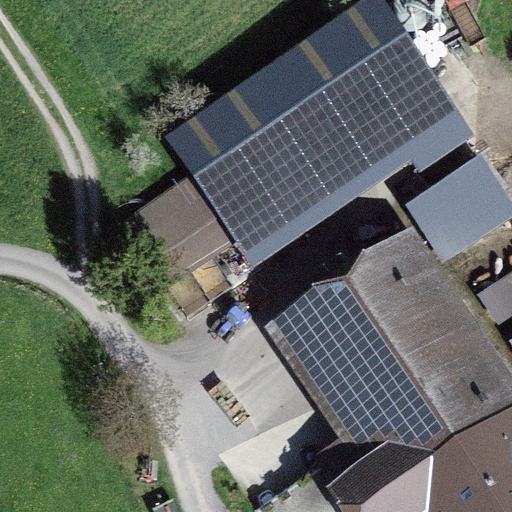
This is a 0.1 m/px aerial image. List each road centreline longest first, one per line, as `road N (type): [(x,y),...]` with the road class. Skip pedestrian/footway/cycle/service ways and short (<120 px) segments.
road 1 (track): [(208,511),(133,355),(93,299),(52,274),(0,261)]
road 2 (track): [(0,31),(80,164),(93,299)]
